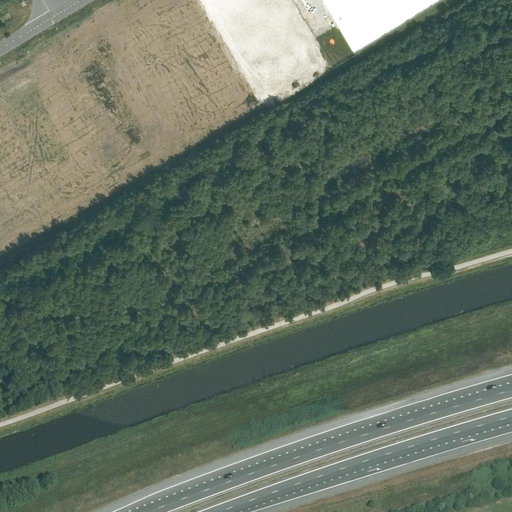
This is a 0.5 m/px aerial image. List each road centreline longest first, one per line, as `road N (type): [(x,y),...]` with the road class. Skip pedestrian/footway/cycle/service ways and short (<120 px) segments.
road 1 (motorway): [(511,392),(146,511)]
road 2 (motorway): [(221,511),(511,418)]
